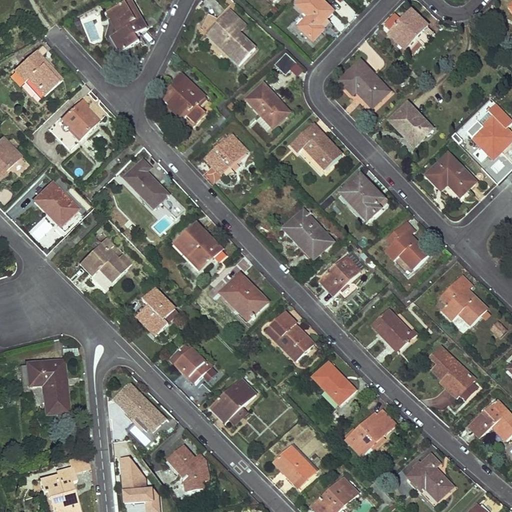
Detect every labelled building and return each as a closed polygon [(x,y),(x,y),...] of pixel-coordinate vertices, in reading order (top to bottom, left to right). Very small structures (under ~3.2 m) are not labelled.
[(321,0),(302,0),(297,5),(309,17),(299,27),(314,42),(322,33),(318,29),(325,22),(334,12),(321,0)] [(131,1),(113,11),(124,31),(119,34),(111,38),(121,54),(140,44),(136,37),(140,34),(147,30),(131,1)] [(208,15),(202,29),(241,66),(256,50),(239,34),(246,27),(227,9),(218,19),(208,15)] [(113,11),(108,14),(119,34),(124,31),(113,11)] [(391,33),(389,36),(407,53),(418,41),(424,47),(435,36),(428,29),(430,27),(419,16),(417,19),(411,14),(410,13),(401,22),(391,33)] [(395,16),(385,27),(391,33),(401,22),(395,16)] [(325,22),(318,29),(322,33),(329,26),(325,22)] [(140,34),(136,37),(140,44),(142,47),(146,45),(140,34)] [(35,53),(15,72),(26,84),(29,81),(45,99),(62,82),(49,68),(46,71),(37,62),(41,59),(35,53)] [(416,64),(423,73),(437,62),(430,53),(416,64)] [(287,55),(276,66),(286,76),(297,65),(287,55)] [(41,59),(37,62),(46,71),(49,68),(41,59)] [(361,63),(341,83),(353,96),(359,91),(362,94),(359,96),(373,110),(389,95),(372,78),(374,76),(361,63)] [(173,96),(166,104),(193,130),(206,115),(198,107),(206,98),(183,76),(173,86),(175,88),(170,93),(173,96)] [(29,81),(26,84),(42,101),(45,99),(29,81)] [(264,86),(248,101),(274,130),(287,118),(272,102),(276,98),(264,86)] [(276,98),(272,102),(287,118),(291,114),(276,98)] [(80,103),(61,122),(81,142),(99,124),(86,111),(88,110),(80,103)] [(350,114),(357,120),(364,112),(356,106),(350,114)] [(409,106),(391,123),(404,137),(406,135),(416,147),(433,131),(409,106)] [(478,123),(468,133),(473,138),(472,139),(491,159),(502,147),(504,150),(511,142),(511,135),(494,117),(483,128),(478,123)] [(314,126),(292,146),(300,154),(305,150),(327,172),(343,157),(314,126)] [(232,136),(209,159),(224,175),(248,152),(232,136)] [(2,141),(0,143),(0,179),(20,159),(2,141)] [(502,147),(491,159),(493,161),(504,150),(502,147)] [(449,155),(427,176),(439,190),(446,183),(450,186),(461,198),(476,183),(449,155)] [(144,163),(126,181),(155,211),(169,197),(147,173),(150,170),(144,163)] [(361,177),(344,193),(371,221),(381,211),(377,207),(384,201),(361,177)] [(446,183),(439,190),(443,193),(450,186),(446,183)] [(53,185),(37,201),(60,224),(62,227),(79,210),(53,185)] [(344,193),(342,196),(368,223),(371,221),(344,193)] [(37,201),(34,203),(58,226),(60,224),(37,201)] [(384,201),(377,207),(381,211),(387,204),(384,201)] [(82,213),(79,210),(62,227),(65,230),(82,213)] [(301,214),(285,229),(300,246),(303,243),(318,258),(333,243),(308,214),(304,218),(301,214)] [(393,246),(386,253),(395,262),(401,257),(414,271),(430,257),(411,238),(407,234),(412,230),(407,224),(393,237),(398,242),(393,246)] [(198,225),(176,246),(202,272),(223,251),(198,225)] [(412,230),(407,234),(411,238),(416,233),(412,230)] [(393,237),(388,241),(393,246),(398,242),(393,237)] [(95,250),(82,263),(94,276),(100,270),(113,284),(133,264),(123,255),(118,260),(109,251),(115,246),(107,239),(101,244),(95,250)] [(90,246),(95,250),(101,244),(96,239),(90,246)] [(303,243),(300,246),(314,262),(318,258),(303,243)] [(352,254),(347,258),(362,273),(366,269),(352,254)] [(401,257),(395,262),(409,276),(414,271),(401,257)] [(347,258),(322,281),(337,297),(362,273),(347,258)] [(82,263),(79,266),(92,278),(94,276),(82,263)] [(242,276),(238,280),(251,293),(254,289),(242,276)] [(462,277),(446,293),(454,300),(448,306),(443,312),(454,323),(461,316),(472,327),(488,312),(469,293),(465,289),(470,285),(462,277)] [(238,280),(221,296),(249,324),(252,320),(254,322),(257,319),(255,317),(269,304),(254,289),(251,293),(238,280)] [(344,302),(355,312),(368,298),(358,288),(344,302)] [(156,290),(144,302),(149,308),(141,316),(159,337),(170,327),(168,325),(165,322),(175,311),(156,290)] [(446,293),(441,299),(448,306),(454,300),(446,293)] [(175,311),(165,322),(168,325),(179,315),(175,311)] [(389,312),(373,327),(389,344),(392,340),(402,350),(409,344),(405,340),(411,334),(389,312)] [(277,328),(270,335),(279,345),(281,342),(299,361),(315,346),(296,327),(297,326),(286,315),(275,326),(277,328)] [(508,332),(499,323),(492,330),(501,339),(508,332)] [(418,336),(414,332),(411,334),(405,340),(409,344),(418,336)] [(392,340),(389,344),(399,354),(402,350),(392,340)] [(281,342),(279,345),(297,363),(299,361),(281,342)] [(187,346),(172,361),(196,385),(206,376),(211,371),(187,346)] [(64,359),(77,359),(77,349),(64,349),(64,359)] [(441,349),(432,359),(439,366),(433,372),(447,386),(449,383),(453,387),(451,390),(460,398),(472,385),(476,381),(441,349)] [(63,363),(28,366),(30,387),(46,386),(47,391),(44,391),(47,417),(68,415),(66,389),(61,390),(60,380),(65,379),(63,363)] [(329,367),(314,380),(327,393),(341,408),(356,393),(348,383),(346,385),(329,367)] [(211,371),(206,376),(211,380),(216,376),(211,371)] [(247,374),(244,376),(253,385),(255,383),(247,374)] [(241,380),(212,408),(228,424),(232,421),(241,412),(257,396),(241,380)] [(477,390),(472,385),(460,398),(465,403),(477,390)] [(131,386),(115,402),(149,436),(165,421),(131,386)] [(327,393),(323,397),(338,411),(341,408),(327,393)] [(511,416),(498,402),(472,426),(484,438),(495,428),(508,442),(511,438),(511,416)] [(228,424),(212,408),(210,411),(226,427),(228,424)] [(241,412),(232,421),(236,425),(246,416),(241,412)] [(376,416),(350,442),(366,457),(398,427),(383,413),(378,418),(376,416)] [(196,461),(184,448),(169,461),(176,470),(173,472),(184,483),(185,481),(187,494),(204,491),(212,490),(210,482),(207,464),(205,462),(200,466),(196,466),(193,463),(196,461)] [(292,449),(276,465),(297,486),(313,470),(292,449)] [(196,461),(193,463),(196,466),(200,466),(205,462),(200,457),(196,461)] [(417,472),(409,479),(423,494),(427,491),(439,503),(453,489),(435,470),(440,465),(432,457),(423,466),(421,464),(414,470),(417,472)] [(121,461),(125,507),(146,505),(146,511),(160,511),(159,497),(154,491),(146,492),(145,478),(132,460),(121,461)] [(59,477),(41,482),(44,494),(48,493),(52,511),(79,511),(76,497),(72,498),(71,494),(75,493),(72,484),(77,482),(73,470),(58,474),(59,477)] [(313,470),(297,486),(300,490),(316,474),(313,470)] [(343,479),(314,506),(320,511),(344,511),(360,496),(343,479)] [(423,494),(421,496),(436,510),(441,505),(439,503),(427,491),(423,494)]
